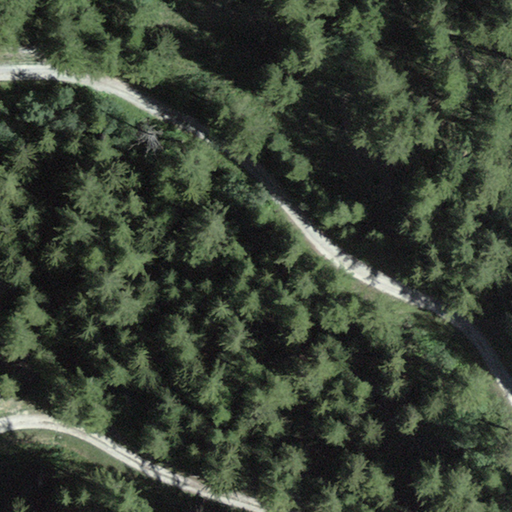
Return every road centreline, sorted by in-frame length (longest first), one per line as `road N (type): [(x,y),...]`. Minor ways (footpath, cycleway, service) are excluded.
road 1 (track): [(511,399),(483,337),(438,304),(369,279),(310,245),(276,185),(207,131),(124,88),(54,73),(0,73)]
road 2 (track): [(244,511),(88,435),(0,424)]
